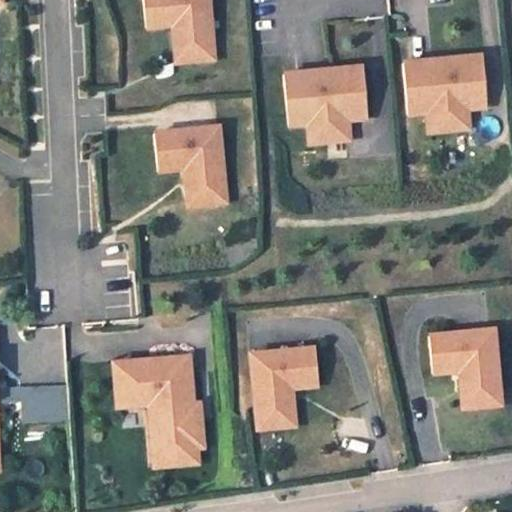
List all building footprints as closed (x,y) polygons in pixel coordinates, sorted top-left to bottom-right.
[(207,0),(142,0),(145,29),(172,26),(175,51),(212,48),(207,0)] [(212,48),(175,51),(176,64),(213,60),(212,48)] [(435,61),(402,64),(407,115),(427,113),(428,121),(467,117),(467,110),(487,108),(482,56),(449,60),(450,67),(436,68),(435,61)] [(316,72),(283,75),(287,127),(307,125),(308,132),(348,128),(347,121),(367,119),(362,68),(329,71),(330,78),(316,80),(316,72)] [(467,117),(428,121),(428,133),(469,129),(467,117)] [(218,128),(153,135),(157,172),(184,169),(187,194),(224,190),(218,128)] [(348,128),(308,132),(309,144),(349,140),(348,128)] [(226,203),(224,190),(187,194),(188,206),(226,203)] [(493,331),(428,337),(431,374),(459,372),(461,397),(499,393),(493,331)] [(315,349),(250,355),(256,417),(293,414),(291,389),(318,386),(315,349)] [(188,358),(113,365),(116,402),(154,398),(159,451),(196,448),(192,405),(188,358)] [(66,386),(0,388),(0,403),(21,402),(22,424),(69,422),(66,386)] [(499,393),(461,397),(463,409),(500,405),(499,393)] [(154,398),(116,402),(117,408),(149,405),(154,467),(197,463),(196,448),(159,451),(154,398)] [(199,404),(192,405),(196,448),(202,447),(199,404)]
